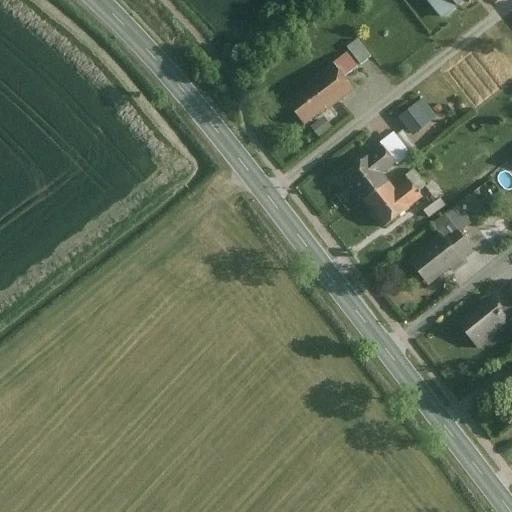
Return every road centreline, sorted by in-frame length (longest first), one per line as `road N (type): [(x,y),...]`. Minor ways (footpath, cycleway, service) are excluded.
road 1 (residential): [(511,3),(268,197)]
road 2 (tertiary): [(268,197),(97,0)]
road 3 (tertiary): [(511,511),(388,353)]
road 4 (tertiary): [(388,353),(268,197)]
road 5 (residential): [(388,353),(511,254)]
